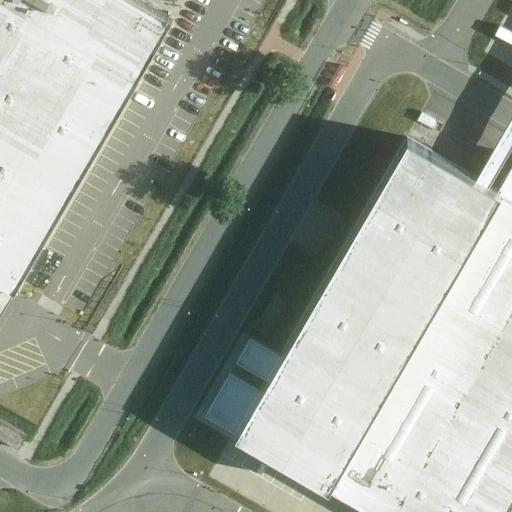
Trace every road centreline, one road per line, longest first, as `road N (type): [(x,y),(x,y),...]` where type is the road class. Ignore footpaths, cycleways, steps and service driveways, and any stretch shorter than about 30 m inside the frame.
road 1 (residential): [(0,466),(41,484),(75,475),(90,459),(343,19)]
road 2 (residential): [(388,50),(154,450),(159,492)]
road 3 (residential): [(388,50),(511,121)]
